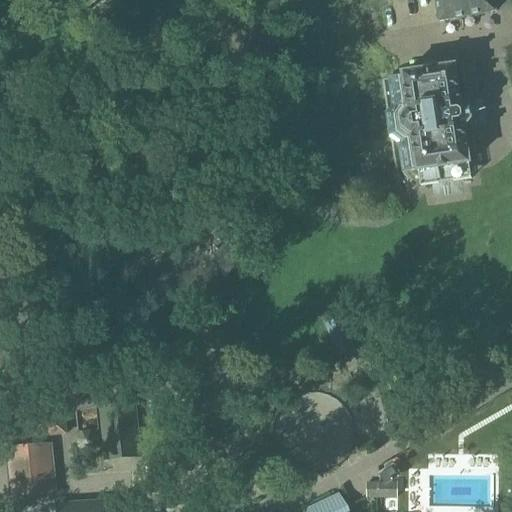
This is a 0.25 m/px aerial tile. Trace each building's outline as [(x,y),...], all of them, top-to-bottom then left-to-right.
[(496,11),(494,0),(435,0),(440,22),(496,11)] [(392,105),(386,114),(390,138),(399,145),(403,173),(418,170),(419,171),(470,164),(465,129),(471,120),(469,108),(460,100),(455,67),(404,75),(404,76),(393,77),(388,78),(392,105)] [(338,355),(357,347),(342,314),(323,323),(338,355)] [(105,460),(143,456),(137,401),(99,405),(105,460)] [(28,437),(67,433),(65,412),(26,416),(28,437)] [(98,444),(96,435),(89,430),(80,431),(75,439),(76,448),(84,453),(93,452),(98,444)] [(13,496),(32,494),(53,492),(51,475),(49,445),(8,449),(13,496)] [(150,504),(163,503),(158,460),(146,461),(150,504)] [(398,499),(398,482),(366,482),(366,499),(398,499)] [(304,511),(347,511),(339,494),(304,511)] [(57,511),(113,511),(113,501),(57,505),(57,511)]
